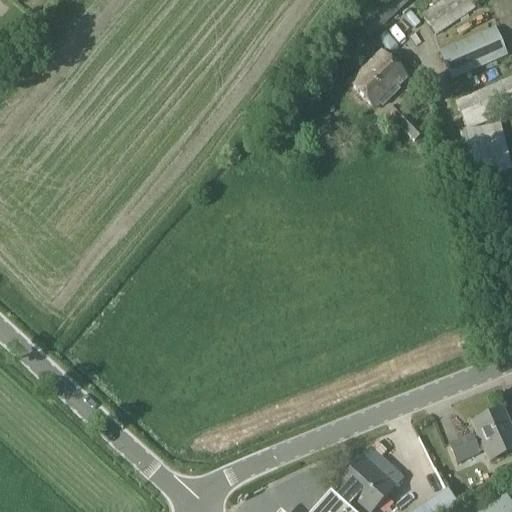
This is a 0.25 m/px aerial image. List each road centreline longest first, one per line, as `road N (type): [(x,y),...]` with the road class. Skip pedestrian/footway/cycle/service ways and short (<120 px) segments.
road 1 (unclassified): [(191,507),(252,465),(511,362)]
road 2 (tertiary): [(191,507),(0,331)]
